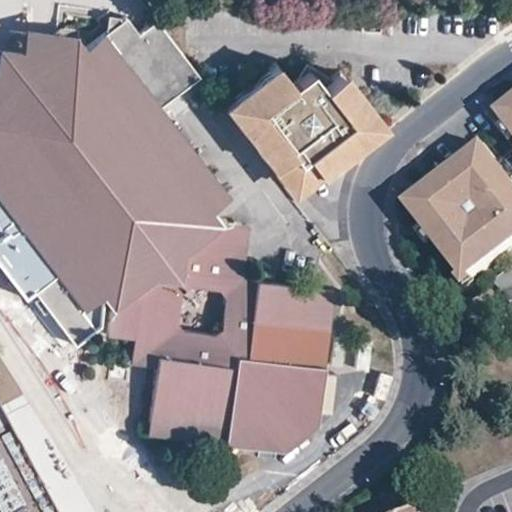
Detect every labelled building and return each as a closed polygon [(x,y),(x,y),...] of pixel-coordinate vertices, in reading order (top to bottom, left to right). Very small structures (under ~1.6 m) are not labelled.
[(140,335),(147,330),(159,345),(153,349),(151,364),(144,429),(221,437),(229,450),(306,456),(318,371),(327,284),(240,273),(243,223),(205,217),(205,203),(183,175),(186,152),(197,144),(162,108),(197,84),(155,25),(142,36),(125,18),(108,33),(93,47),(82,53),(77,35),(29,33),(27,55),(4,50),(0,69),(0,273),(24,304),(37,295),(76,347),(102,327),(129,334),(140,335)] [(229,95),(221,101),(247,135),(251,133),(282,174),(284,173),(291,182),(302,175),(304,176),(343,146),(347,150),(382,122),(374,112),(371,115),(363,104),(365,101),(356,88),(353,91),(343,77),(346,75),(341,69),(332,77),(334,79),(325,87),(310,70),(290,84),(281,73),(284,70),(276,59),(266,67),(268,70),(256,79),(254,77),(241,86),(243,89),(231,97),(229,95)] [(309,59),(290,84),(310,70),(325,87),(334,79),(332,77),(309,59)] [(511,103),(500,113),(510,125),(511,127),(511,103)] [(511,127),(510,125),(502,132),(511,144),(511,127)] [(511,175),(506,168),(487,144),(421,195),(432,209),(418,220),(426,230),(427,231),(439,245),(465,278),(477,276),(511,247),(511,175)] [(432,209),(421,195),(408,206),(418,220),(432,209)] [(439,245),(427,231),(418,237),(430,251),(439,245)] [(511,269),(497,281),(511,300),(511,269)] [(480,280),(477,276),(465,278),(461,281),(468,289),(480,280)] [(140,335),(129,334),(126,361),(151,364),(153,349),(159,345),(147,330),(140,335)]
